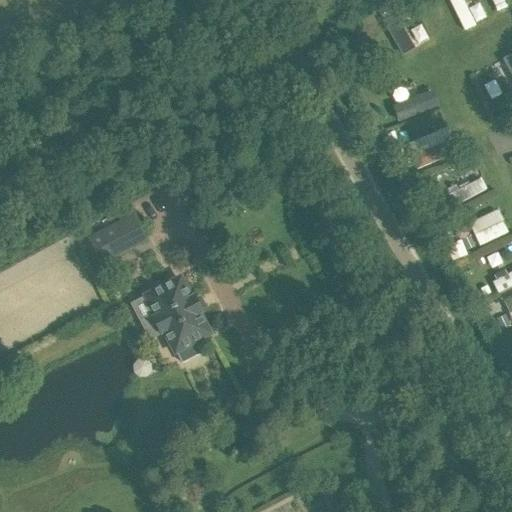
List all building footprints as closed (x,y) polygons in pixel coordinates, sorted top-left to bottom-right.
[(388,6),(379,12),(383,18),(392,13),(388,6)] [(369,76),(360,76),(361,88),(370,87),(369,76)] [(394,131),(387,134),(390,142),(397,139),(394,131)] [(409,158),(402,161),(406,169),(413,166),(409,158)] [(456,186),(446,191),(448,196),(458,191),(456,186)] [(447,202),(440,206),(444,213),(451,210),(447,202)] [(100,263),(144,240),(132,218),(88,241),(100,263)] [(470,237),(462,240),(467,251),(475,247),(470,237)] [(503,271),(492,277),(495,281),(505,276),(503,271)] [(175,354),(181,366),(200,356),(194,344),(208,336),(198,316),(201,315),(193,299),(190,301),(179,281),(145,299),(156,319),(152,321),(153,321),(150,324),(149,328),(150,332),(153,335),(156,336),(160,336),(161,336),(164,334),(175,354)] [(487,286),(481,289),(484,296),(491,293),(487,286)] [(505,315),(496,320),(501,330),(510,326),(505,315)]
